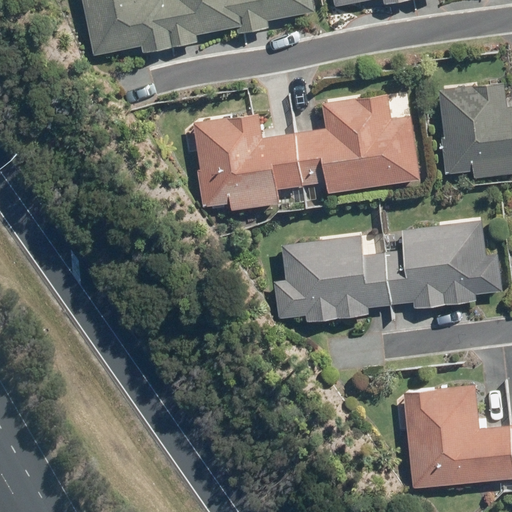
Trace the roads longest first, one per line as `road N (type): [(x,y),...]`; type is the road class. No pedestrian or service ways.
road 1 (motorway): [(0,178),(245,511)]
road 2 (residential): [(156,75),(511,17)]
road 3 (residential): [(367,346),(511,328)]
